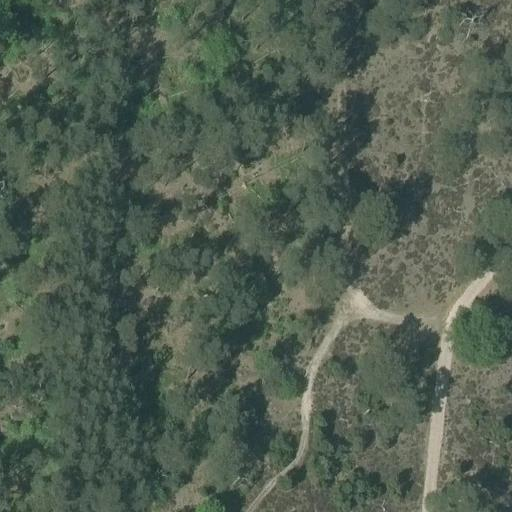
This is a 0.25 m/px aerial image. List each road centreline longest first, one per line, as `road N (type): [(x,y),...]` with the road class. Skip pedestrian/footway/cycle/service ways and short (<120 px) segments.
road 1 (track): [(337,0),(348,291),(360,316),(396,328),(443,328)]
road 2 (track): [(511,244),(443,328),(427,511)]
